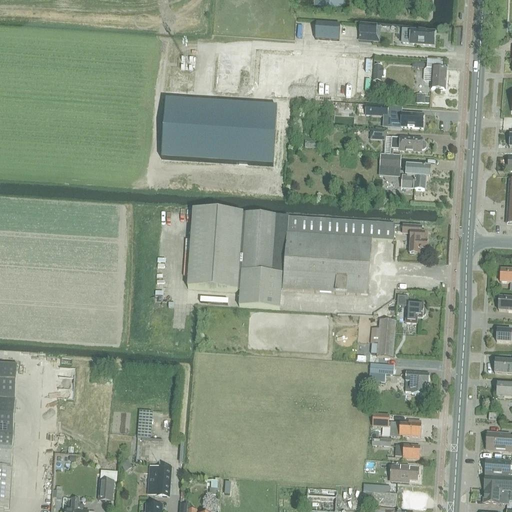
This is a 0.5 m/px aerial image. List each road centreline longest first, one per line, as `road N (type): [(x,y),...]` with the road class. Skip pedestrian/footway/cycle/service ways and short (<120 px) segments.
road 1 (tertiary): [(453,511),(467,238)]
road 2 (tertiary): [(467,238),(483,0)]
road 3 (unknown): [(454,272),(294,253)]
